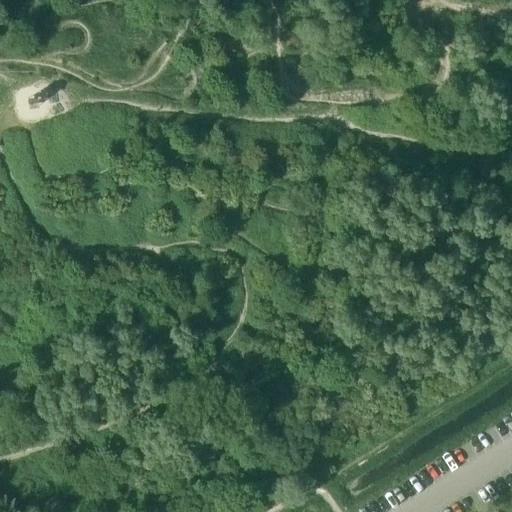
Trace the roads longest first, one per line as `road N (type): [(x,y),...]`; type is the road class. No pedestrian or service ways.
road 1 (track): [(263,0),(282,84),(292,95),(375,98),(420,91),(444,55),(410,0)]
road 2 (track): [(14,63),(87,47),(82,28),(53,27),(48,14),(162,0)]
road 3 (track): [(0,65),(105,79),(135,75),(193,0)]
road 4 (track): [(433,0),(464,17),(511,119)]
